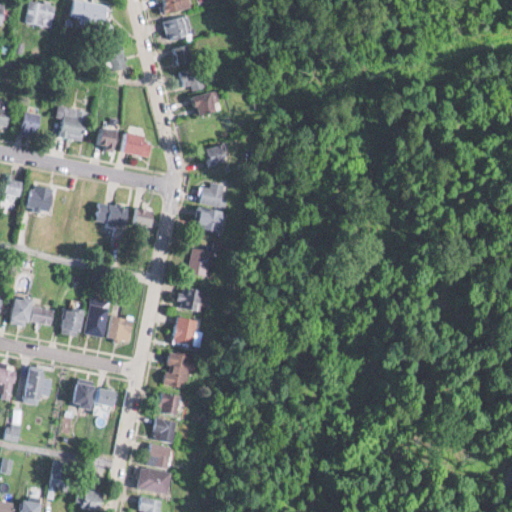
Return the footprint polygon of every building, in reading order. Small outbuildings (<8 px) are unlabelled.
[(51,26),(55,3),(35,0),(29,0),(26,22),(51,26)] [(108,0),(75,0),(76,19),(109,19),(108,0)] [(162,0),(166,13),(194,6),(192,0),(162,0)] [(165,20),(170,40),(192,34),(187,14),(165,20)] [(177,64),(194,60),(189,42),(172,46),(177,64)] [(126,67),(124,48),(108,49),(110,69),(126,67)] [(201,64),(180,69),(185,90),(206,85),(201,64)] [(194,90),(193,112),(216,113),(217,92),(194,90)] [(0,123),(9,125),(13,100),(0,97),(0,123)] [(83,139),(88,109),(61,105),(57,135),(83,139)] [(42,111),(22,111),(22,135),(42,135),(42,111)] [(118,149),(121,129),(106,126),(103,147),(118,149)] [(150,155),(153,135),(129,131),(126,151),(150,155)] [(23,176),(0,176),(0,195),(24,195),(23,176)] [(199,198),(220,205),(227,184),(206,177),(199,198)] [(49,213),(55,188),(34,183),(28,208),(49,213)] [(97,220),(127,225),(130,205),(101,200),(97,220)] [(225,213),(202,203),(194,222),(217,232),(225,213)] [(211,272),(211,248),(189,248),(189,272),(211,272)] [(203,289),(179,284),(174,305),(199,310),(203,289)] [(35,304),(36,298),(13,295),(10,319),(52,324),(54,306),(35,304)] [(85,331),(103,335),(109,303),(91,300),(85,331)] [(82,307),(62,309),(64,332),(84,330),(82,307)] [(129,339),(133,317),(111,313),(107,335),(129,339)] [(194,316),(174,316),(173,341),(194,342),(194,316)] [(196,355),(171,349),(163,382),(188,388),(196,355)] [(0,381),(3,382),(1,396),(11,398),(17,364),(0,360),(0,381)] [(44,368),(26,370),(29,397),(48,394),(44,368)] [(120,389),(78,380),(74,402),(93,406),(94,401),(116,406),(120,389)] [(178,413),(181,393),(162,390),(159,410),(178,413)] [(177,419),(158,416),(154,437),(173,440),(177,419)] [(146,462),(168,467),(172,446),(151,441),(146,462)] [(171,470),(141,467),(139,489),(169,492),(171,470)] [(75,505),(103,510),(106,491),(79,486),(75,505)] [(138,489),(159,493),(155,511),(142,511),(144,505),(136,504),(138,489)] [(0,494),(13,497),(11,511),(0,510),(0,494)] [(16,511),(19,494),(36,497),(34,511),(16,511)]
